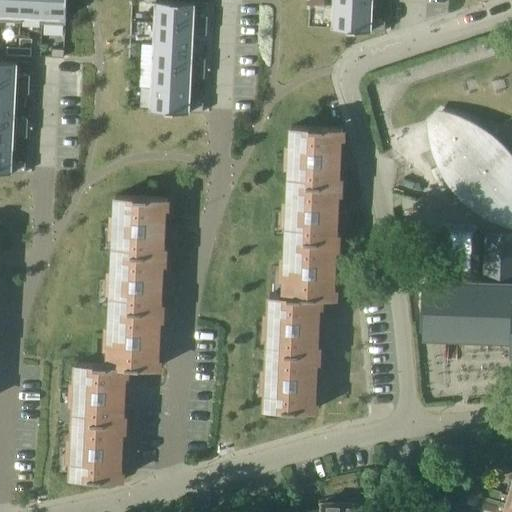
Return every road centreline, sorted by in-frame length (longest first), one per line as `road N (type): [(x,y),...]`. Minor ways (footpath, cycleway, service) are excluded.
road 1 (residential): [(412,415),(389,238),(350,96),(352,68),(411,46)]
road 2 (residential): [(169,482),(175,377),(224,174)]
road 3 (residential): [(48,221),(3,394),(0,477)]
road 4 (residential): [(169,482),(412,415)]
road 5 (residential): [(230,0),(224,174)]
road 6 (residential): [(48,221),(54,59)]
road 7 (residential): [(37,511),(169,482)]
